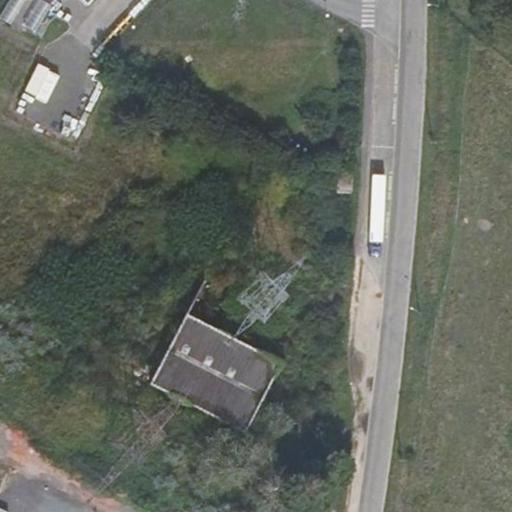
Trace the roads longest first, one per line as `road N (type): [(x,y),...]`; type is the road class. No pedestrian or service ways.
road 1 (residential): [(411,0),(395,299),(368,511)]
road 2 (unknown): [(156,0),(129,29),(103,40),(69,36),(25,0)]
